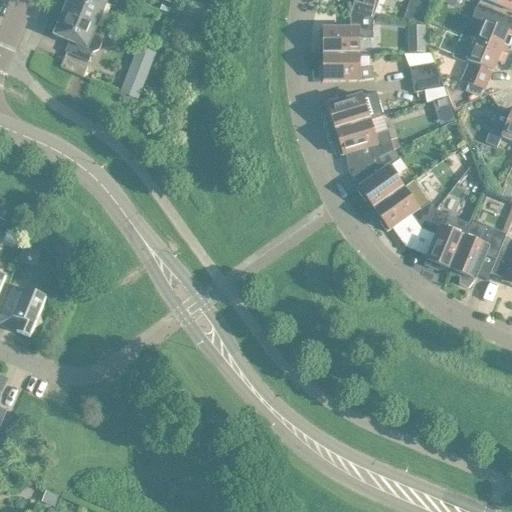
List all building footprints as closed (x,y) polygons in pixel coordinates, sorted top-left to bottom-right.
[(113,0),(67,0),(62,13),(96,27),(105,4),(111,6),(113,0)] [(347,0),(353,2),(349,15),(372,19),(378,0),(347,0)] [(511,0),(487,0),(511,10),(511,0)] [(482,22),(474,42),(504,55),(505,54),(511,36),(511,34),(494,27),(499,14),(477,5),(472,18),(482,22)] [(96,27),(62,13),(53,36),(69,42),(64,53),(87,62),(98,50),(101,44),(98,37),(92,35),(96,27)] [(372,19),(349,15),(349,30),(322,30),(319,30),(319,40),(322,40),(322,56),(358,56),(358,40),(372,40),(372,19)] [(504,55),(474,42),(460,36),(451,56),(466,62),(459,80),(483,90),(490,72),(492,73),(496,62),(503,64),(507,55),(505,54),(504,55)] [(424,45),(407,45),(407,53),(424,53),(424,45)] [(358,56),(322,56),(323,72),(320,72),(320,82),(323,82),(358,82),(372,80),(370,68),(358,69),(358,56)] [(82,78),(87,67),(63,58),(59,68),(82,78)] [(408,68),(411,81),(437,76),(432,64),(408,68)] [(437,76),(411,81),(413,94),(443,88),(437,76)] [(334,131),(368,121),(364,108),(377,105),(375,93),(361,96),(327,106),(327,107),(324,108),(327,117),(330,116),(334,131)] [(511,110),(503,129),(492,124),(484,143),(496,148),(500,137),(511,141),(511,110)] [(368,148),(372,162),(393,151),(386,131),(373,135),(368,121),(334,131),(339,147),(336,147),(339,157),(342,156),(368,148)] [(393,151),(372,162),(380,173),(358,189),(356,191),(362,198),(364,197),(373,210),(402,189),(387,168),(399,160),(393,151)] [(402,189),(373,210),(383,223),(380,225),(386,232),(388,231),(410,215),(420,229),(435,211),(421,191),(409,200),(402,189)] [(435,211),(420,229),(435,236),(423,265),(436,271),(438,266),(449,271),(463,238),(468,225),(435,211)] [(468,225),(463,238),(449,271),(460,275),(459,278),(458,285),(467,289),(472,283),(473,280),(483,256),(495,260),(504,238),(505,235),(470,220),(468,225)] [(511,240),(504,238),(495,260),(489,274),(501,279),(500,282),(511,286),(511,240)] [(28,239),(24,248),(33,251),(37,243),(28,239)] [(10,290),(0,314),(0,319),(18,326),(15,332),(29,338),(33,327),(41,324),(38,316),(45,298),(24,289),(21,295),(10,290)] [(45,492),(40,502),(53,507),(57,497),(45,492)]
